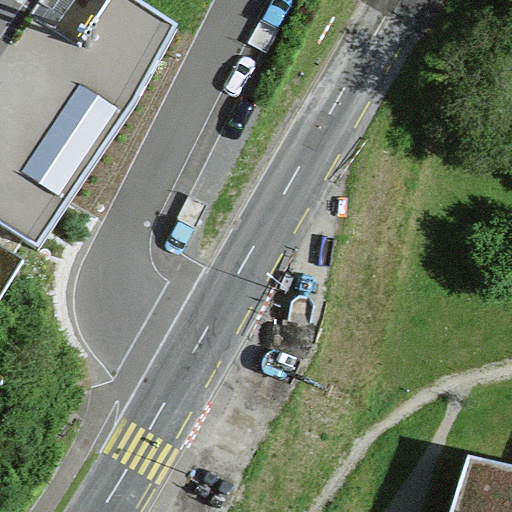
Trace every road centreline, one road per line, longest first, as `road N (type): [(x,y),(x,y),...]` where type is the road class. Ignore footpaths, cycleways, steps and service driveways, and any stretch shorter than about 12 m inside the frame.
road 1 (residential): [(239,0),(142,197),(123,267),(135,316),(191,354)]
road 2 (primary): [(191,354),(395,0)]
road 3 (primary): [(100,511),(191,354)]
